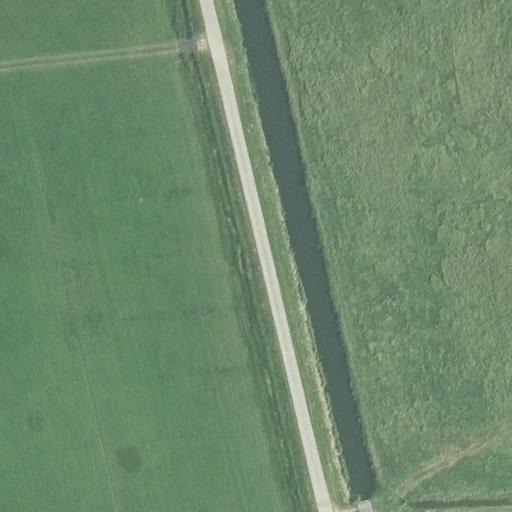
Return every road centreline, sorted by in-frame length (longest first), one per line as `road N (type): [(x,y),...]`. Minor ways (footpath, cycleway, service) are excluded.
road 1 (unclassified): [(326,511),(209,0)]
road 2 (track): [(218,40),(0,65)]
road 3 (track): [(511,432),(366,511)]
